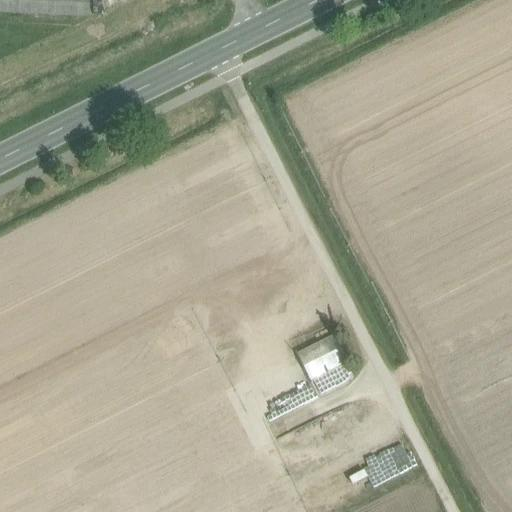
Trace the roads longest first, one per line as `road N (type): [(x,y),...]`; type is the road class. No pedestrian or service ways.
road 1 (track): [(447,511),(317,265),(232,74)]
road 2 (secondary): [(0,159),(231,44)]
